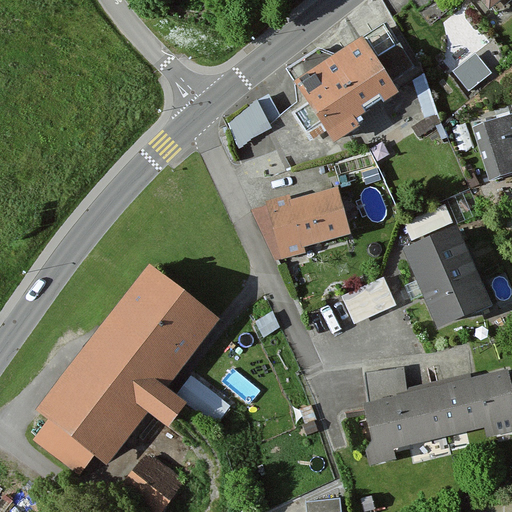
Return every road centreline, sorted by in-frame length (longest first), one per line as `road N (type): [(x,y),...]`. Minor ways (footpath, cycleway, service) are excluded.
road 1 (tertiary): [(204,115),(78,238),(0,351)]
road 2 (tertiary): [(345,0),(204,115)]
road 3 (residential): [(110,0),(204,115)]
